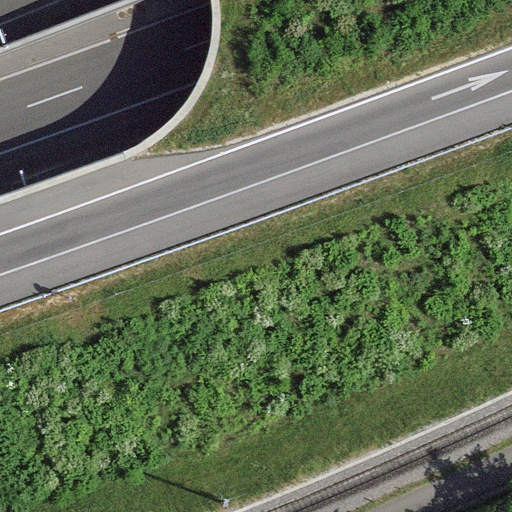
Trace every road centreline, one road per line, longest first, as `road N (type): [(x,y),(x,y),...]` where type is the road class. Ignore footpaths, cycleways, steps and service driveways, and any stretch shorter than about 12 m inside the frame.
road 1 (motorway): [(0,253),(511,67)]
road 2 (motorway): [(0,116),(322,0)]
